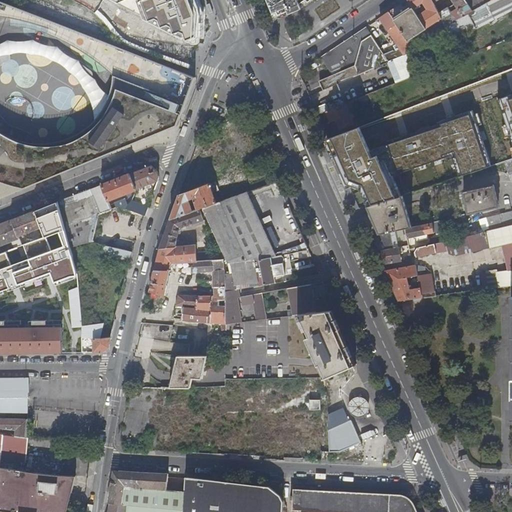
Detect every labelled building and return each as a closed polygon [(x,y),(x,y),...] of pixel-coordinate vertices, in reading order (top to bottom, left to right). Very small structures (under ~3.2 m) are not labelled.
[(199,0),(134,0),(142,20),(194,45),(199,43),(202,7),(199,0)] [(268,0),(274,12),(272,13),(275,20),(303,8),(301,3),(302,3),(306,0),(308,0),(309,2),(311,0),(268,0)] [(408,0),(406,0),(390,11),(398,23),(409,41),(410,40),(410,41),(412,40),(411,39),(428,29),(427,28),(419,16),(414,8),(408,0)] [(408,0),(414,8),(419,5),(420,7),(423,6),(421,4),(424,2),(430,9),(419,16),(427,28),(443,18),(440,13),(434,1),(433,0),(408,0)] [(433,0),(434,1),(435,0),(453,0),(456,4),(459,9),(453,13),(450,8),(443,12),(440,13),(443,18),(447,26),(468,14),(473,11),(465,0),(433,0)] [(435,0),(434,1),(440,13),(443,12),(436,0),(435,0)] [(465,0),(473,11),(491,0),(465,0)] [(468,14),(477,29),(511,11),(511,0),(491,0),(473,11),(468,14)] [(0,201),(176,130),(194,80),(0,3),(0,201)] [(456,4),(450,8),(453,13),(459,9),(456,4)] [(450,35),(453,41),(477,29),(468,14),(447,26),(446,27),(450,35)] [(406,55),(415,51),(409,41),(398,23),(389,29),(406,55)] [(317,81),(321,90),(386,61),(382,55),(381,53),(377,47),(363,26),(317,56),(329,76),(317,81)] [(437,41),(450,35),(446,27),(446,26),(432,35),(437,41)] [(385,43),(377,47),(381,53),(389,49),(385,43)] [(382,55),(386,61),(396,57),(395,54),(393,54),(391,51),(382,55)] [(396,58),(385,62),(392,83),(404,79),(396,58)] [(511,93),(497,98),(511,141),(511,93)] [(346,103),(348,108),(371,98),(369,94),(346,103)] [(324,102),(316,106),(319,112),(327,109),(324,102)] [(346,103),(328,111),(332,121),(338,118),(342,128),(354,123),(348,108),(346,103)] [(474,113),(369,148),(373,158),(379,155),(388,176),(451,156),(459,178),(492,167),(474,113)] [(360,127),(329,139),(348,182),(362,187),(369,206),(396,198),(388,176),(379,155),(373,158),(369,148),(360,127)] [(153,166),(91,191),(100,213),(111,209),(109,202),(158,182),(159,177),(159,175),(159,173),(153,166)] [(180,195),(171,219),(194,211),(191,199),(195,198),(198,210),(201,209),(203,208),(220,201),(216,191),(213,183),(180,195)] [(495,185),(464,192),(469,214),(500,207),(495,185)] [(91,191),(59,202),(71,248),(93,242),(100,213),(91,191)] [(224,250),(260,240),(240,194),(228,199),(220,201),(203,208),(225,255),(224,250)] [(396,198),(369,206),(381,234),(397,231),(406,229),(412,227),(403,196),(396,198)] [(0,293),(60,272),(62,308),(82,306),(79,277),(71,248),(59,202),(36,212),(43,228),(46,238),(42,239),(23,246),(19,245),(3,253),(1,254),(0,254),(0,293)] [(145,216),(148,208),(132,202),(128,206),(126,202),(118,203),(118,206),(121,206),(145,216)] [(171,219),(161,248),(177,247),(178,239),(181,229),(203,221),(204,223),(206,223),(201,209),(198,210),(194,211),(171,219)] [(36,212),(13,221),(20,238),(25,236),(26,238),(31,236),(30,233),(39,230),(43,228),(36,212)] [(503,228),(511,225),(511,212),(500,215),(503,228)] [(487,218),(490,231),(503,228),(500,215),(487,218)] [(13,221),(0,226),(0,246),(1,248),(21,240),(20,238),(13,221)] [(432,223),(412,227),(406,229),(408,239),(417,237),(418,241),(429,239),(428,235),(435,233),(432,223)] [(511,225),(503,228),(490,231),(487,232),(489,239),(491,248),(511,242),(511,225)] [(381,234),(380,234),(383,247),(385,247),(386,249),(400,247),(397,231),(381,234)] [(487,232),(469,236),(446,242),(448,250),(449,254),(475,248),(489,239),(487,232)] [(260,260),(265,260),(268,259),(260,240),(224,250),(225,255),(229,264),(231,264),(254,261),(260,260)] [(448,250),(446,242),(418,249),(416,254),(416,258),(437,252),(437,253),(448,250)] [(102,243),(99,256),(127,262),(130,249),(102,243)] [(156,271),(171,272),(171,268),(172,266),(172,264),(176,263),(192,263),(192,262),(198,262),(197,249),(197,245),(185,247),(177,247),(161,248),(156,271)] [(400,248),(382,251),(385,264),(402,262),(400,248)] [(300,260),(298,252),(282,256),(283,264),(300,260)] [(260,261),(265,286),(276,284),(275,277),(272,266),(283,264),(282,256),(268,259),(265,260),(260,261)] [(215,286),(215,287),(226,287),(226,276),(225,268),(225,260),(198,262),(192,262),(192,263),(192,273),(215,272),(215,281),(215,286)] [(260,260),(254,261),(254,262),(259,284),(260,290),(265,289),(265,286),(260,261),(260,260)] [(233,274),(235,287),(236,287),(259,284),(254,262),(231,267),(233,274)] [(272,266),(275,277),(286,275),(283,264),(272,266)] [(418,266),(387,271),(400,302),(422,299),(422,295),(435,293),(433,276),(419,278),(421,288),(412,290),(411,285),(410,285),(409,278),(419,276),(418,266)] [(153,283),(168,285),(171,272),(156,271),(153,283)] [(511,286),(511,277),(511,271),(491,273),(493,289),(511,286)] [(233,274),(226,276),(226,287),(226,293),(236,291),(237,291),(236,287),(235,287),(233,274)] [(151,292),(165,296),(168,285),(153,283),(151,292)] [(290,289),(294,316),(297,316),(316,313),(311,285),(290,289)] [(226,294),(227,300),(238,298),(236,291),(226,293),(226,294)] [(238,298),(227,300),(227,325),(240,323),(238,299),(240,299),(239,294),(239,291),(237,291),(236,291),(238,298)] [(254,304),(256,321),(266,320),(263,294),(254,295),(254,304)] [(244,305),(254,304),(254,295),(242,297),(244,305)] [(177,307),(178,307),(186,308),(212,311),(212,297),(180,296),(177,307)] [(212,311),(186,308),(185,317),(185,321),(223,324),(223,331),(227,331),(227,325),(227,300),(216,300),(216,297),(212,297),(212,311)] [(316,313),(297,316),(299,320),(302,319),(310,337),(307,338),(319,366),(320,365),(326,378),(354,366),(351,358),(352,357),(348,347),(346,348),(339,331),(341,330),(336,320),(335,321),(330,311),(316,313)] [(0,353),(63,353),(62,327),(0,328),(0,353)] [(112,336),(94,337),(94,352),(103,352),(110,346),(112,336)] [(172,379),(170,388),(184,388),(191,388),(192,383),(193,378),(202,378),(207,356),(203,356),(202,356),(189,356),(178,356),(172,379)] [(0,412),(29,414),(29,384),(29,379),(0,379),(0,412)] [(366,398),(350,396),(347,411),(363,414),(366,398)] [(307,398),(307,408),(319,408),(319,398),(307,398)] [(343,409),(329,416),(330,453),(340,452),(361,443),(352,421),(349,422),(343,409)] [(17,436),(29,438),(29,420),(0,418),(0,434),(2,435),(2,429),(17,430),(17,436)] [(153,450),(177,451),(178,425),(167,425),(167,439),(153,439),(153,450)] [(0,472),(0,468),(2,453),(28,455),(30,438),(29,438),(17,436),(5,435),(2,435),(0,434),(0,472)] [(0,511),(1,511),(5,511),(67,511),(77,477),(48,475),(0,468),(0,472),(0,511)] [(111,503),(109,511),(165,511),(168,490),(169,476),(170,473),(121,470),(121,471),(115,471),(109,503),(111,503)] [(207,511),(209,478),(186,477),(186,492),(184,511),(207,511)] [(168,490),(165,511),(286,511),(287,506),(281,495),(266,481),(209,478),(207,511),(184,511),(186,492),(168,490)] [(417,511),(413,503),(412,500),(410,498),(407,496),(404,495),(399,494),(295,489),(295,491),(294,495),(293,510),(303,510),(302,511),(417,511)]
